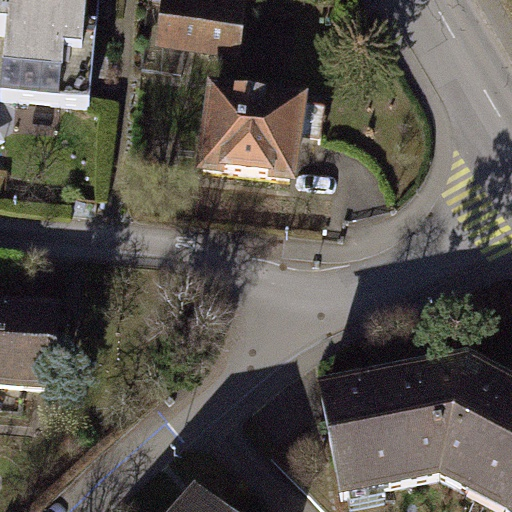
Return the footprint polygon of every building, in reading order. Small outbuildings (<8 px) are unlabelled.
[(101,0),(0,0),(0,36),(7,37),(1,103),(90,111),(101,0)] [(253,8),(168,4),(165,55),(250,59),(253,8)] [(303,108),(215,96),(204,175),(292,186),(303,108)] [(59,316),(0,310),(0,389),(52,395),(59,316)] [(511,511),(511,383),(497,377),(345,407),(366,511),(389,511),(471,500),(499,511),(511,511)]
